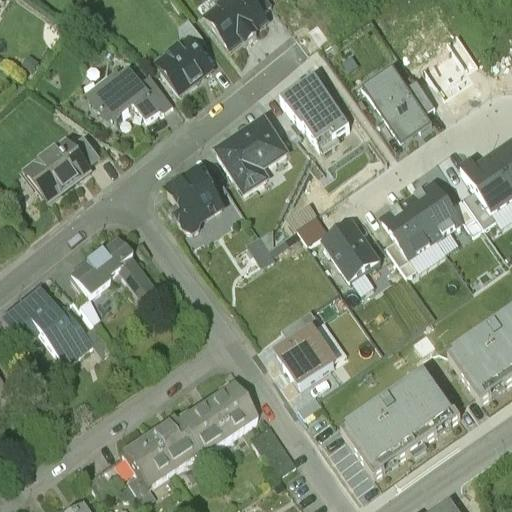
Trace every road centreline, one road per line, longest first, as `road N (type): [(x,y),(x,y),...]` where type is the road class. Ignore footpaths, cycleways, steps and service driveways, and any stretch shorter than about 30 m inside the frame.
road 1 (residential): [(230,352),(0,510)]
road 2 (residential): [(123,195),(295,58)]
road 3 (residential): [(339,511),(230,352)]
road 4 (residential): [(123,195),(230,352)]
road 5 (residential): [(0,293),(123,195)]
road 6 (residential): [(391,189),(481,127),(511,119)]
road 7 (residential): [(413,511),(511,439)]
